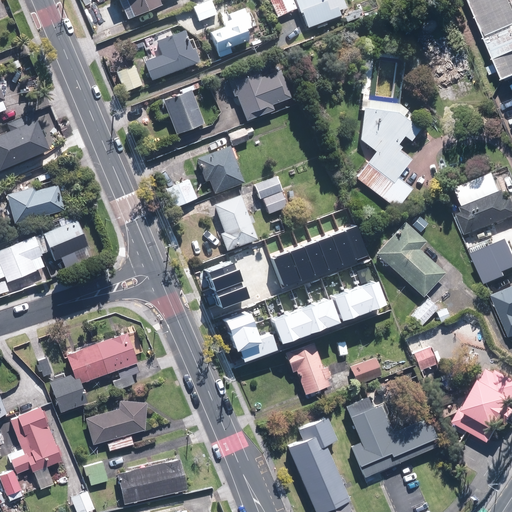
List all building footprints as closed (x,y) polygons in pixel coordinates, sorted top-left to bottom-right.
[(167,3),(165,0),(119,0),(128,19),(167,3)] [(213,0),(191,0),(199,21),(218,14),(213,0)] [(296,0),(271,0),(278,16),(300,7),(296,0)] [(296,0),(300,7),(308,27),(349,10),(345,0),(296,0)] [(511,0),(481,0),(511,71),(511,0)] [(361,5),(345,14),(349,22),(365,13),(361,5)] [(227,27),(211,32),(220,58),(233,53),(231,47),(250,40),(246,30),(252,28),(245,9),(230,14),(232,20),(225,22),(227,27)] [(162,54),(146,61),(154,80),(203,59),(189,25),(156,39),(162,54)] [(137,63),(118,70),(125,90),(144,83),(137,63)] [(239,94),(247,120),(276,111),(273,101),(292,96),(284,69),(262,75),(259,65),(227,74),(234,96),(239,94)] [(201,87),(199,81),(180,88),(182,92),(165,98),(177,133),(207,122),(195,90),(201,87)] [(0,83),(0,112),(10,109),(0,83)] [(402,102),(361,100),(360,109),(364,110),(361,138),(376,151),(357,176),(397,209),(414,187),(400,176),(414,159),(401,149),(404,146),(400,143),(407,135),(412,140),(422,128),(408,116),(412,111),(402,102)] [(0,170),(52,149),(39,116),(29,120),(27,114),(7,122),(10,128),(0,131),(0,170)] [(252,124),(229,133),(233,143),(234,146),(258,137),(252,124)] [(233,143),(197,157),(206,181),(209,180),(215,194),(248,181),(234,146),(233,143)] [(459,211),(468,234),(511,216),(511,198),(509,199),(498,171),(458,186),(466,208),(459,211)] [(278,174),(254,183),(260,199),(263,197),(284,190),(278,174)] [(191,179),(173,185),(180,205),(198,199),(191,179)] [(66,211),(59,184),(36,190),(36,186),(9,193),(16,223),(66,211)] [(284,190),(263,197),(269,213),(290,205),(284,190)] [(228,249),(258,238),(252,222),(255,221),(252,213),(249,214),(241,193),(215,203),(225,231),(222,233),(228,249)] [(79,218),(44,231),(51,248),(52,251),(55,260),(90,247),(79,218)] [(439,277),(446,270),(421,246),(427,239),(406,219),(377,250),(422,294),(439,277)] [(356,225),(335,233),(348,266),(357,263),(356,260),(367,256),(356,225)] [(511,262),(511,229),(474,245),(476,250),(479,249),(489,276),(511,267),(511,265),(511,263),(511,262)] [(0,247),(0,261),(8,281),(39,269),(34,258),(52,251),(51,248),(44,231),(0,247)] [(335,233),(323,238),(335,270),(348,266),(335,233)] [(323,238),(311,242),(323,275),(335,270),(323,238)] [(311,242),(297,248),(309,280),(323,275),(311,242)] [(297,248),(285,253),(297,284),(309,280),(297,248)] [(297,284),(285,253),(270,258),(282,289),(297,284)] [(235,260),(208,270),(215,288),(242,278),(235,260)] [(242,278),(215,288),(223,308),(250,298),(242,278)] [(6,279),(0,281),(0,294),(10,291),(6,279)] [(378,280),(359,288),(368,313),(388,306),(378,280)] [(511,287),(496,293),(511,335),(511,287)] [(359,288),(346,293),(356,318),(368,313),(359,288)] [(346,293),(332,298),(342,323),(356,318),(346,293)] [(429,296),(427,298),(410,315),(420,325),(436,307),(438,305),(429,296)] [(330,299),(313,304),(322,330),(340,324),(330,299)] [(313,304),(298,310),(308,336),(322,330),(313,304)] [(446,306),(436,310),(441,321),(451,317),(446,306)] [(298,310),(286,314),(295,340),(308,336),(298,310)] [(232,335),(255,326),(250,312),(227,322),(232,335)] [(286,314),(272,319),(282,345),(295,340),(286,314)] [(262,342),(261,340),(255,326),(232,335),(238,351),(241,350),(262,342)] [(141,360),(129,330),(68,352),(75,371),(52,380),(63,410),(90,400),(83,381),(118,368),(137,362),(141,360)] [(423,330),(410,335),(415,350),(413,351),(419,368),(436,361),(423,330)] [(277,350),(272,335),(261,340),(262,342),(241,350),(246,362),(277,350)] [(305,393),(331,383),(328,377),(332,376),(327,363),(323,364),(313,338),(285,349),(293,370),(296,369),(305,393)] [(347,339),(336,341),(338,354),(349,352),(347,339)] [(376,353),(348,364),(355,381),(382,370),(376,353)] [(53,372),(47,356),(38,359),(44,376),(53,372)] [(118,368),(122,377),(132,373),(140,370),(137,362),(118,368)] [(499,371),(491,367),(460,424),(495,443),(511,411),(511,373),(501,368),(499,371)] [(117,389),(136,382),(132,373),(122,377),(113,380),(117,389)] [(376,388),(343,403),(360,441),(349,446),(362,475),(442,438),(426,404),(391,420),(376,388)] [(94,443),(146,428),(148,400),(121,398),(120,407),(86,416),(94,443)] [(43,408),(41,404),(11,416),(26,452),(13,457),(20,472),(33,467),(34,471),(64,459),(62,454),(63,453),(59,442),(57,443),(47,419),(50,418),(46,407),(43,408)] [(338,438),(327,413),(297,427),(301,437),(287,444),(316,510),(321,508),(322,511),(354,511),(348,498),(351,497),(326,443),(338,438)] [(125,502),(189,488),(182,457),(118,471),(125,502)] [(109,479),(104,460),(84,465),(86,474),(89,474),(92,484),(109,479)] [(14,468),(0,473),(0,475),(8,493),(22,487),(14,468)] [(81,511),(95,507),(88,489),(72,495),(78,511),(81,511)]
